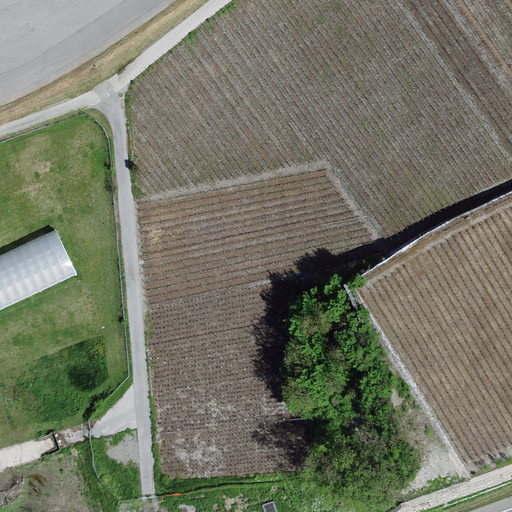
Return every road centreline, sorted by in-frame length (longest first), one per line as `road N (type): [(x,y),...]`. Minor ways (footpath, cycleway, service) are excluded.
road 1 (track): [(103,95),(116,131),(139,410),(0,460)]
road 2 (track): [(225,0),(103,95),(0,134)]
